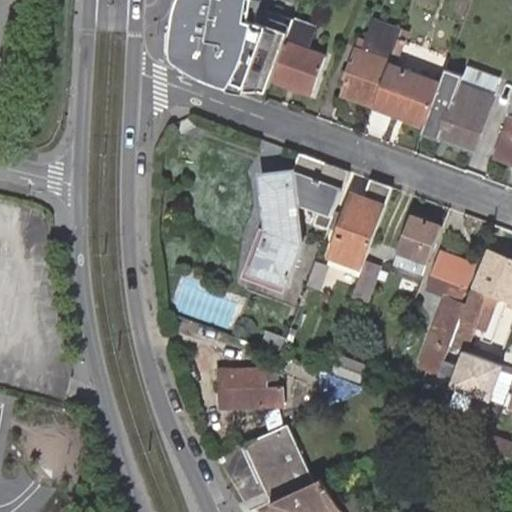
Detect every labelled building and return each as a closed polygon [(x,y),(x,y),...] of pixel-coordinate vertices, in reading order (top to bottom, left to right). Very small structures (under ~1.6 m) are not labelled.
[(261,0),(183,0),(179,25),(178,43),(187,67),(266,95),(272,79),(293,22),(259,10),(261,0)] [(393,53),(401,31),(371,20),(364,39),(358,37),(345,76),(348,77),(341,98),(373,109),(393,53)] [(311,29),(293,22),(272,79),(287,85),(312,94),(325,57),(303,49),(311,29)] [(423,126),(439,84),(397,68),(401,56),(393,53),(373,109),(423,126)] [(471,77),(453,70),(430,130),(480,150),(500,100),(467,87),(471,77)] [(511,117),(497,156),(511,161),(511,117)] [(349,174),(299,156),(291,179),(259,185),(267,237),(254,276),(285,288),(302,247),(295,203),(333,217),(341,197),(349,174)] [(392,189),(369,181),(362,200),(358,212),(347,209),(329,258),(362,270),(364,265),(392,189)] [(358,212),(362,200),(352,197),(347,209),(358,212)] [(399,255),(427,264),(441,228),(411,218),(399,255)] [(459,326),(468,304),(465,303),(463,302),(475,267),(441,255),(434,276),(436,277),(431,291),(453,298),(443,328),(429,367),(443,372),(453,343),(459,326)] [(362,270),(351,301),(365,307),(378,271),(364,265),(362,270)] [(473,331),(459,326),(453,343),(467,348),(473,331)] [(504,365),(465,351),(451,388),(491,402),(504,365)] [(353,367),(336,360),(332,372),(362,384),(367,369),(354,364),(353,367)] [(291,371),(279,372),(280,387),(292,386),(291,371)] [(280,387),(279,372),(219,374),(221,408),(293,406),(292,386),(280,387)] [(369,389),(331,375),(321,411),(369,389)] [(417,393),(433,399),(437,387),(422,381),(417,393)] [(243,446),(269,504),(313,484),(287,426),(243,446)] [(338,509),(322,480),(313,484),(269,504),(272,511),(355,511),(352,503),(338,509)]
